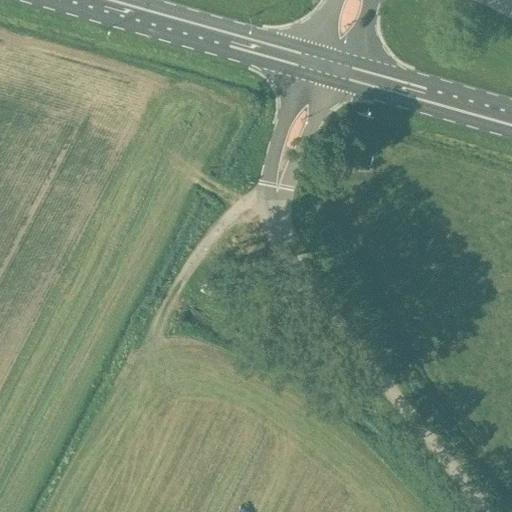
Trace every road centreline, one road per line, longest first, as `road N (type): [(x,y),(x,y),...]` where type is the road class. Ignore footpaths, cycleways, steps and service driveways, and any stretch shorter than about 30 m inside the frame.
road 1 (unclassified): [(496,511),(288,246),(275,192)]
road 2 (primary): [(42,0),(297,72)]
road 3 (primary): [(309,49),(128,0)]
road 4 (primary): [(333,82),(511,133)]
road 5 (primary): [(511,108),(344,59)]
road 6 (unclassified): [(297,72),(267,178),(275,192)]
road 7 (unclassified): [(275,192),(333,82)]
